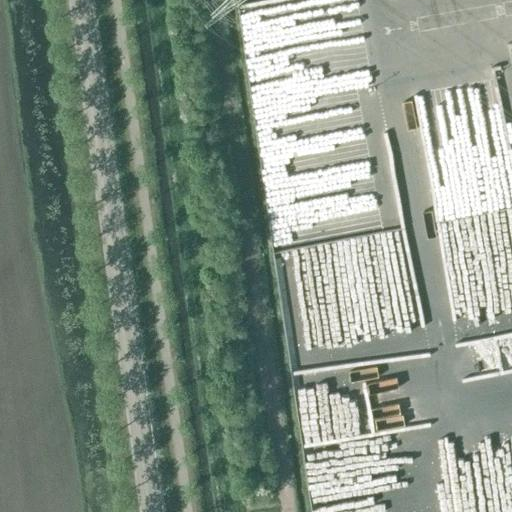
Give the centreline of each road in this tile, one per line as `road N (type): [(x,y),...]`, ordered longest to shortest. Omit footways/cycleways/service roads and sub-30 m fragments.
road 1 (tertiary): [(151,511),(81,0)]
road 2 (unknown): [(308,131),(411,98),(498,0)]
